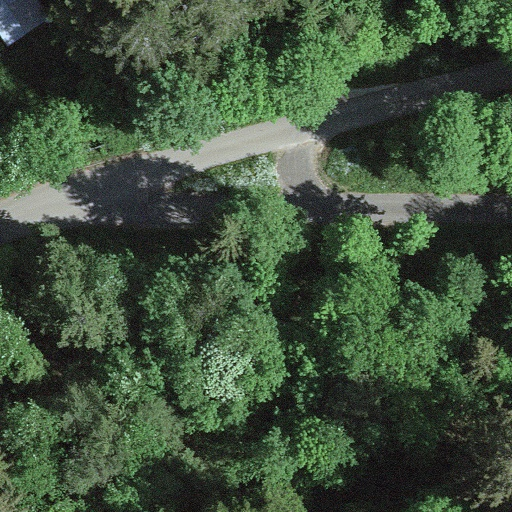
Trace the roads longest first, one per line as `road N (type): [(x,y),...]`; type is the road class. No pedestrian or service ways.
road 1 (unclassified): [(0,222),(391,90),(511,62)]
road 2 (track): [(104,184),(511,194)]
